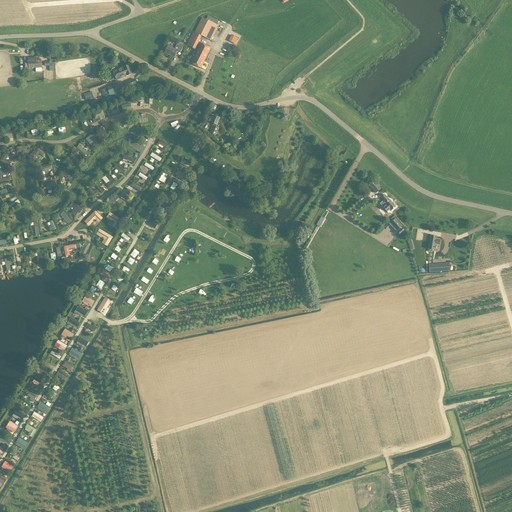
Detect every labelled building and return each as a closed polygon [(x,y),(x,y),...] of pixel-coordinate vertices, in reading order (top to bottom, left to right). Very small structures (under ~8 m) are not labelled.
[(195,49),(196,47),(198,48),(201,43),(199,42),(202,36),(211,41),(218,25),(217,25),(219,21),(208,15),(206,19),(202,17),(194,32),(193,31),(187,45),(195,49)] [(228,40),(235,44),(238,38),(231,34),(228,40)] [(201,68),(211,48),(201,43),(191,63),(201,68)] [(174,57),(177,50),(180,52),(183,45),(180,44),(179,45),(177,44),(174,49),(168,45),(166,49),(165,48),(165,49),(164,50),(164,51),(165,51),(164,53),(174,57)] [(27,67),(28,67),(28,68),(36,68),(36,71),(42,71),(42,61),(39,61),(39,58),(28,59),(28,61),(27,61),(27,62),(23,63),(23,70),(27,69),(27,67)] [(49,66),(49,68),(49,71),(54,71),(54,61),(50,61),(50,62),(44,62),(45,66),(49,66)] [(116,80),(132,74),(128,65),(113,71),(116,80)] [(100,89),(104,101),(105,103),(121,98),(116,84),(107,87),(100,89)] [(86,100),(94,98),(91,92),(83,94),(86,100)] [(211,122),(213,124),(209,133),(216,136),(219,128),(216,127),(216,125),(217,125),(220,118),(214,115),(211,122)] [(103,126),(100,127),(105,138),(108,136),(103,126)] [(92,147),(95,145),(92,140),(95,137),(92,133),(85,138),(92,147)] [(166,152),(170,144),(159,139),(157,143),(163,146),(161,150),(166,152)] [(78,145),(76,148),(85,154),(87,151),(78,145)] [(195,145),(191,151),(195,154),(199,148),(195,145)] [(19,152),(19,156),(25,155),(25,151),(28,151),(27,146),(16,146),(17,153),(19,152)] [(37,156),(40,158),(45,152),(38,147),(30,156),(35,159),(37,156)] [(0,160),(4,163),(9,154),(4,152),(0,160)] [(160,161),(162,158),(152,152),(150,156),(160,161)] [(76,164),(80,160),(74,153),(70,157),(76,164)] [(115,165),(113,169),(124,173),(125,169),(115,165)] [(64,166),(60,173),(70,179),(74,172),(64,166)] [(150,177),(152,175),(144,168),(142,170),(150,177)] [(184,181),(188,174),(178,169),(173,180),(178,182),(179,179),(184,181)] [(0,181),(10,180),(9,175),(2,176),(2,172),(0,171),(0,181)] [(108,187),(115,182),(108,173),(101,178),(108,187)] [(368,185),(375,193),(381,188),(374,180),(368,185)] [(55,181),(47,182),(48,189),(55,188),(55,181)] [(132,182),(130,186),(141,192),(143,188),(132,182)] [(91,187),(88,190),(92,193),(89,196),(93,200),(100,192),(97,189),(95,191),(91,187)] [(380,199),(385,205),(382,208),(387,212),(390,209),(391,210),(396,207),(389,200),(388,201),(383,195),(380,199)] [(16,196),(10,200),(11,203),(8,205),(11,209),(20,203),(16,196)] [(74,208),(71,213),(76,215),(77,212),(80,214),(83,208),(72,202),(69,206),(74,208)] [(102,207),(97,211),(100,216),(105,212),(102,207)] [(63,212),(59,216),(67,225),(72,221),(63,212)] [(402,226),(395,218),(389,224),(396,231),(402,226)] [(53,220),(50,221),(51,225),(48,226),(50,231),(56,229),(53,220)] [(37,221),(31,222),(34,235),(40,234),(37,221)] [(105,227),(115,233),(117,230),(107,224),(105,227)] [(150,239),(154,232),(146,227),(142,234),(150,239)] [(100,238),(109,243),(111,240),(102,235),(100,238)] [(436,236),(430,235),(428,249),(434,250),(435,244),(439,245),(440,239),(436,239),(436,236)] [(69,250),(76,249),(76,244),(63,245),(65,256),(70,255),(69,250)] [(1,258),(2,261),(5,261),(6,269),(10,269),(9,257),(1,258)] [(431,272),(434,272),(450,270),(450,263),(433,264),(430,264),(431,272)] [(105,277),(103,280),(107,281),(111,273),(102,269),(99,274),(105,277)] [(116,288),(111,297),(114,299),(119,290),(116,288)] [(87,304),(92,305),(94,300),(84,296),(82,302),(87,304)] [(96,310),(103,314),(111,300),(105,296),(96,310)] [(97,328),(89,321),(84,326),(91,333),(97,328)] [(70,340),(74,334),(65,328),(61,334),(70,340)] [(75,343),(84,348),(88,342),(79,336),(75,343)] [(64,351),(67,345),(58,340),(54,345),(64,351)] [(78,359),(81,353),(72,348),(68,354),(78,359)] [(70,372),(74,367),(65,361),(62,365),(67,369),(66,370),(70,372)] [(65,380),(67,376),(57,372),(56,376),(65,380)] [(36,376),(32,382),(38,386),(42,379),(36,376)] [(26,398),(35,401),(36,396),(27,393),(26,398)] [(45,413),(51,404),(47,401),(45,404),(40,401),(36,408),(45,413)] [(41,422),(44,417),(34,411),(31,416),(41,422)] [(14,432),(18,425),(9,420),(5,427),(14,432)] [(32,437),(36,428),(27,424),(24,429),(29,432),(28,434),(32,437)] [(0,440),(8,444),(10,438),(0,434),(0,440)] [(19,437),(15,444),(24,449),(28,443),(19,437)] [(4,461),(1,468),(10,472),(13,465),(4,461)]
